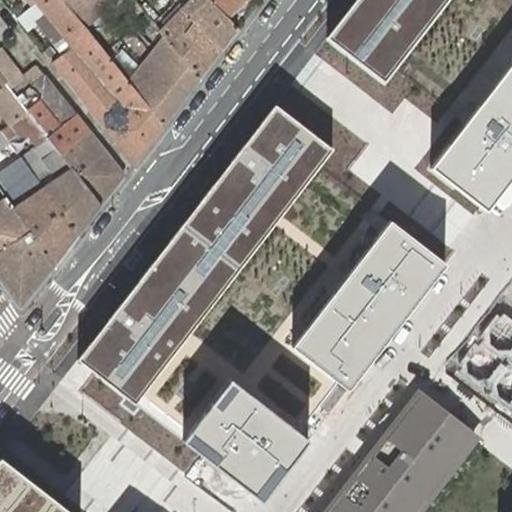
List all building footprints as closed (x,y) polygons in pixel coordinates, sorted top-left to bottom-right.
[(37,4),(18,19),(27,29),(35,22),(44,14),(62,36),(80,22),(62,0),(48,0),(39,7),(37,4)] [(62,0),(80,22),(164,125),(201,76),(165,36),(159,43),(147,60),(143,64),(135,73),(119,52),(124,47),(92,10),(100,3),(103,0),(114,0),(119,5),(144,36),(150,32),(157,26),(154,23),(134,0),(62,0)] [(109,13),(119,5),(114,0),(103,0),(100,3),(109,13)] [(134,0),(154,23),(174,5),(169,0),(134,0)] [(201,76),(238,29),(208,0),(190,0),(191,0),(160,30),(165,36),(201,76)] [(208,0),(238,29),(260,0),(208,0)] [(511,0),(356,0),(326,39),(381,82),(446,0),(511,0),(511,59),(432,165),(487,210),(511,178),(511,0)] [(62,36),(44,14),(35,22),(53,44),(62,36)] [(135,163),(164,125),(80,22),(62,36),(71,47),(69,49),(61,55),(52,62),(133,163),(135,163)] [(165,36),(160,30),(157,26),(150,32),(159,43),(165,36)] [(71,47),(62,36),(53,44),(61,55),(69,49),(71,47)] [(128,45),(143,64),(147,60),(132,42),(128,45)] [(50,46),(44,51),(43,52),(48,57),(54,51),(50,46)] [(22,78),(0,49),(0,74),(6,82),(17,96),(31,85),(45,75),(38,66),(22,78)] [(63,126),(77,115),(77,114),(45,75),(31,85),(63,126)] [(17,96),(6,82),(0,86),(0,113),(9,124),(28,111),(17,96)] [(61,155),(90,131),(77,115),(63,126),(31,85),(17,96),(28,111),(48,137),(47,138),(61,155)] [(274,105),(79,359),(138,405),(194,334),(276,227),(285,217),(335,151),(274,105)] [(78,235),(101,206),(61,155),(47,138),(48,137),(28,111),(9,124),(1,130),(9,142),(18,135),(29,136),(37,148),(21,159),(78,235)] [(0,147),(9,142),(1,130),(0,130),(0,147)] [(101,206),(124,176),(125,174),(90,131),(61,155),(101,206)] [(53,268),(78,235),(21,159),(0,173),(0,179),(17,204),(12,207),(30,234),(53,268)] [(0,253),(30,234),(12,207),(5,197),(0,200),(0,253)] [(447,263),(389,220),(293,347),(351,390),(447,263)] [(22,307),(53,268),(30,234),(0,253),(0,279),(19,307),(22,307)] [(232,380),(184,440),(264,503),(312,442),(232,380)] [(423,511),(479,441),(418,392),(323,511),(423,511)] [(44,451),(31,475),(63,492),(76,469),(44,451)] [(70,511),(0,459),(0,458),(0,511),(70,511)]
